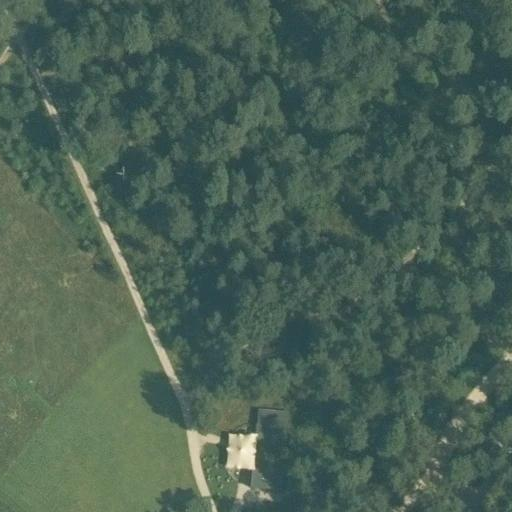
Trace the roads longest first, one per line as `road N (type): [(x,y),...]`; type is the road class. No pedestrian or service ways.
road 1 (track): [(0,0),(187,410),(197,474),(213,511)]
road 2 (track): [(511,361),(476,397),(398,511)]
